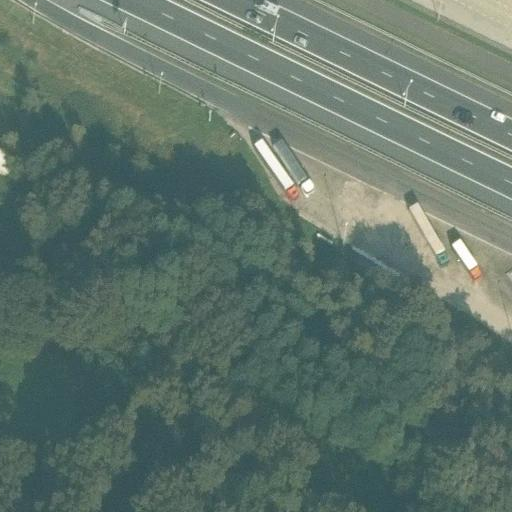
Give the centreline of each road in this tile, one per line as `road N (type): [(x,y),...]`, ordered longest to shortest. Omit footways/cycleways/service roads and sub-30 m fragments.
road 1 (motorway): [(132,0),(511,184)]
road 2 (unclassified): [(52,511),(96,455),(153,415),(192,409),(223,415),(252,435),(299,511)]
road 3 (motorway): [(511,136),(231,0)]
road 4 (motorway): [(34,0),(233,105)]
